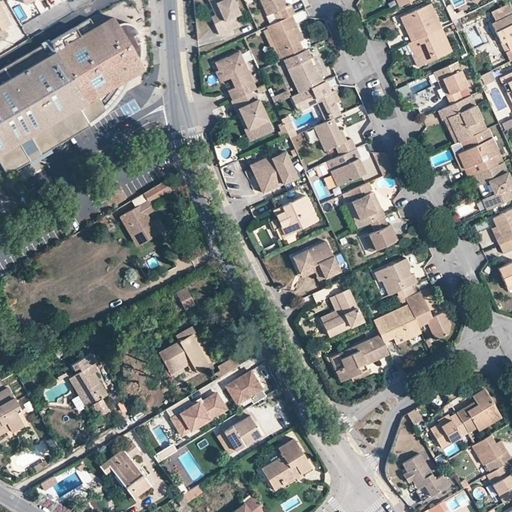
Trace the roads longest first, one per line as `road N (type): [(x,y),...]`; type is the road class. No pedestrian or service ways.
road 1 (tertiary): [(173,59),(178,143),(201,210),(258,324),(361,488)]
road 2 (tertiary): [(336,424),(218,204),(173,59)]
road 3 (residential): [(490,342),(495,321),(481,285),(349,0)]
road 4 (residential): [(320,0),(473,335)]
